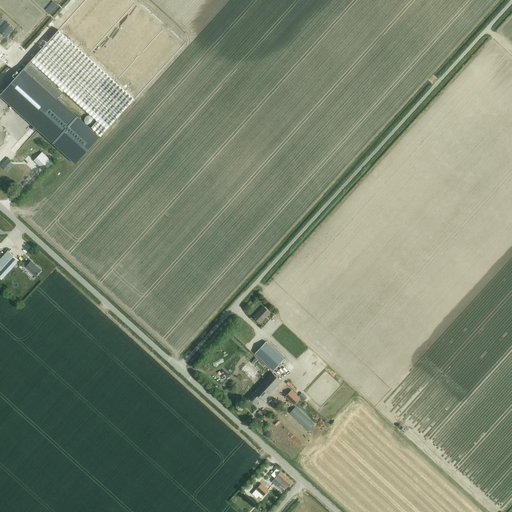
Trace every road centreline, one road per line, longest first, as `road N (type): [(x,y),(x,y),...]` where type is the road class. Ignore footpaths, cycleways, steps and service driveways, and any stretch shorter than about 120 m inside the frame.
road 1 (unclassified): [(178,368),(511,0)]
road 2 (tertiary): [(178,368),(0,205)]
road 3 (tertiary): [(302,481),(178,368)]
